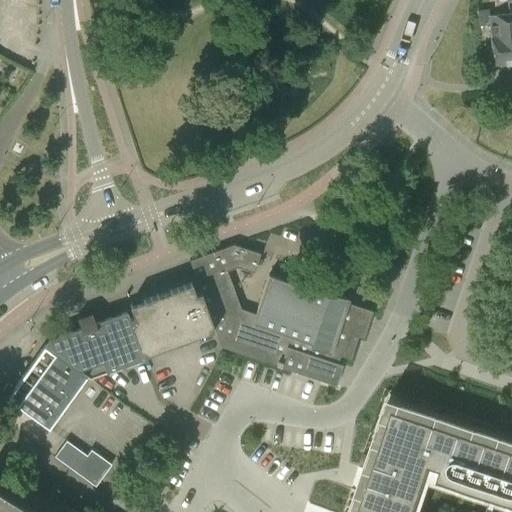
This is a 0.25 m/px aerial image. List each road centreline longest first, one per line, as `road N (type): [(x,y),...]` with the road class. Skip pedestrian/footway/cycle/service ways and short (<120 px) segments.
road 1 (residential): [(270,511),(213,467),(244,406),(319,421),(350,407),(402,323),(454,163)]
road 2 (tertiary): [(112,230),(271,174),(331,141),(373,100)]
road 3 (tertiary): [(66,0),(112,230)]
road 4 (tertiary): [(0,282),(112,230)]
